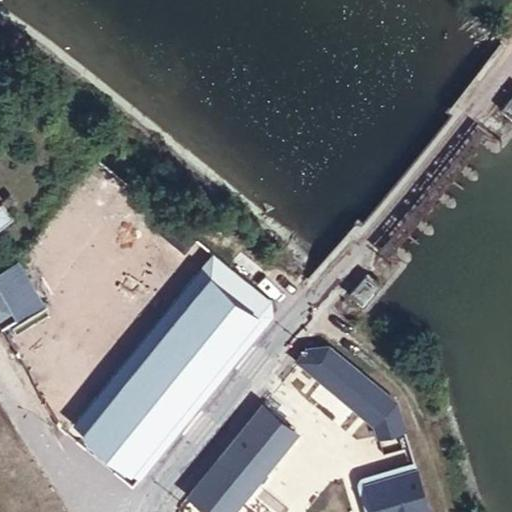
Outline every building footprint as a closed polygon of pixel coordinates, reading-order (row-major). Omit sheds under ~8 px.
[(511,90),(503,101),(511,107),(511,90)] [(0,223),(11,216),(0,200),(0,223)] [(195,288),(211,268),(171,235),(155,256),(195,288)] [(365,294),(383,272),(371,263),(354,286),(365,294)] [(5,267),(0,269),(0,284),(14,305),(20,315),(41,301),(26,277),(16,284),(5,267)] [(0,313),(14,305),(0,284),(0,313)] [(309,342),(297,355),(365,411),(385,386),(328,340),(309,342)] [(61,344),(30,363),(63,417),(93,399),(61,344)] [(266,402),(190,492),(214,511),(232,511),(300,431),(266,402)] [(407,477),(422,472),(410,433),(394,439),(407,477)] [(434,511),(432,503),(404,511),(434,511)]
